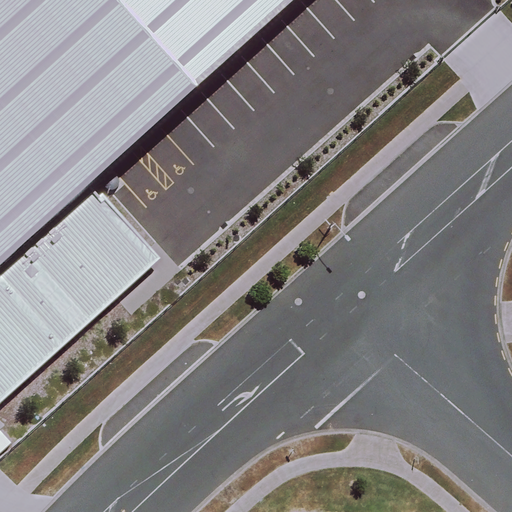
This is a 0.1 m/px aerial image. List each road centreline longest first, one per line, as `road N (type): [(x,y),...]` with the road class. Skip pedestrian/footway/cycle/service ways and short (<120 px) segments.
road 1 (unclassified): [(117,511),(354,312)]
road 2 (unclassified): [(354,312),(511,149)]
road 3 (unclassified): [(354,312),(511,457)]
